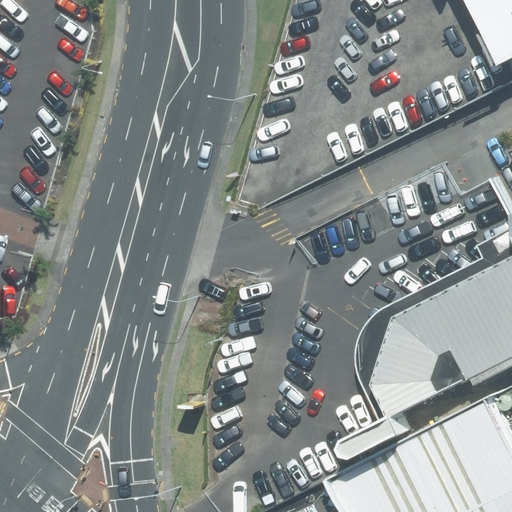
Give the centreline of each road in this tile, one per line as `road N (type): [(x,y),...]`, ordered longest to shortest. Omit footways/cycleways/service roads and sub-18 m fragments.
road 1 (secondary): [(187,0),(127,256)]
road 2 (secondary): [(120,317),(74,452),(41,510)]
road 3 (secondary): [(120,317),(126,430),(141,511)]
road 4 (secondary): [(12,482),(80,315)]
